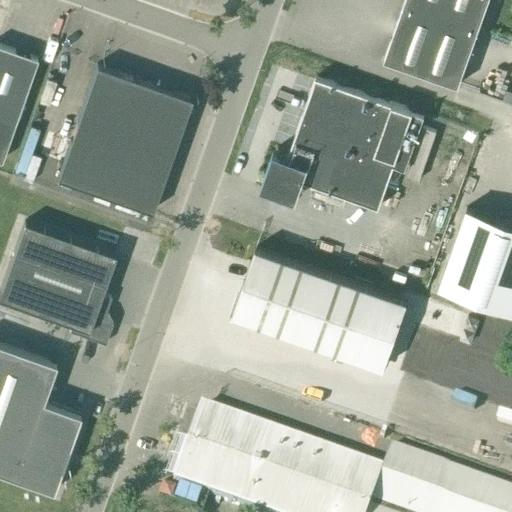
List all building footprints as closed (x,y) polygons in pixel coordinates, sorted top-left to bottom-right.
[(404,0),(384,58),(458,84),(487,0),(404,0)] [(0,158),(1,159),(37,57),(0,43),(0,158)] [(105,193),(144,80),(97,63),(57,176),(105,193)] [(425,112),(316,74),(287,156),(275,152),(264,182),(295,193),(301,177),(379,205),(394,162),(406,166),(425,112)] [(144,80),(105,193),(152,209),(192,96),(144,80)] [(51,144),(69,104),(59,100),(42,140),(51,144)] [(449,127),(440,148),(451,152),(460,131),(449,127)] [(511,219),(466,203),(438,281),(511,307),(511,219)] [(115,252),(24,219),(0,287),(0,297),(71,322),(69,329),(105,342),(113,321),(109,320),(105,311),(111,295),(101,292),(115,252)] [(233,312),(384,365),(407,299),(256,246),(233,312)] [(56,362),(0,341),(0,470),(53,489),(80,412),(43,399),(56,362)] [(344,405),(350,383),(340,379),(333,402),(344,405)] [(364,386),(354,412),(365,416),(375,390),(364,386)] [(381,472),(199,407),(195,417),(191,416),(184,435),(189,436),(172,483),(253,511),(511,511),(511,491),(390,448),(381,472)] [(191,500),(188,510),(197,511),(206,511),(208,503),(191,500)]
